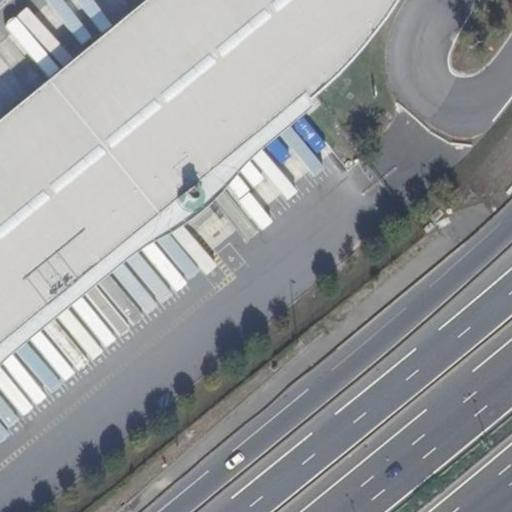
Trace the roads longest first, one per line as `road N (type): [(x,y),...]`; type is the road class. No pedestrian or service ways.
road 1 (motorway): [(511,230),(172,511)]
road 2 (motorway): [(511,292),(246,511)]
road 3 (motorway): [(511,382),(351,511)]
